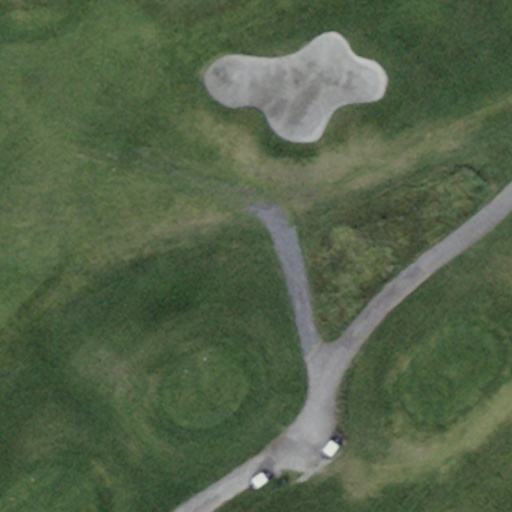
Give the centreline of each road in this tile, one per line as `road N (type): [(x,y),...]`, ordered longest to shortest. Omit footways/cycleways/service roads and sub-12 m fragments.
road 1 (track): [(511,196),(377,304),(300,436),(201,511)]
road 2 (track): [(266,211),(292,252),(321,395)]
